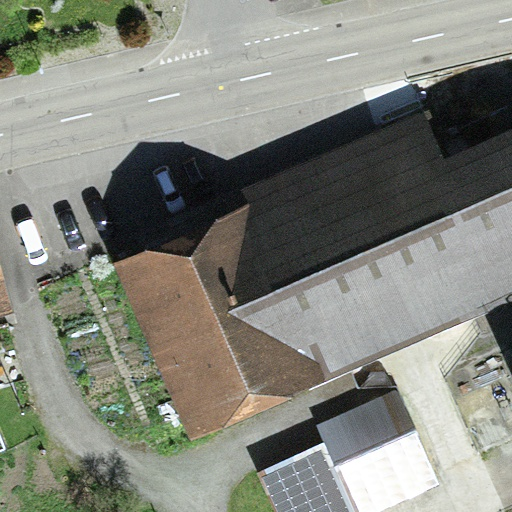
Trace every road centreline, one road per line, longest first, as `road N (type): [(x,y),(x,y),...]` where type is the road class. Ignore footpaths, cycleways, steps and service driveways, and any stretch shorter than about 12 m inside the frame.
road 1 (tertiary): [(254,75),(511,17)]
road 2 (tertiary): [(0,134),(254,75)]
